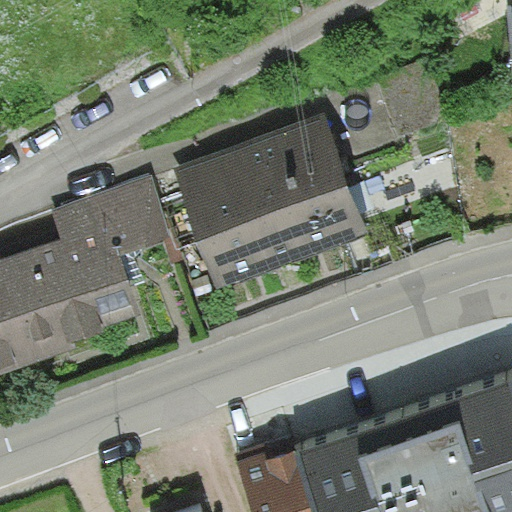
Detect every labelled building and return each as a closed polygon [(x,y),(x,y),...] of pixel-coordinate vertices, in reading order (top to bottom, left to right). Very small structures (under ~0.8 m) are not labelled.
[(428,60),(378,77),(397,131),(447,114),(428,60)] [(326,110),(175,165),(216,279),(367,224),(326,110)] [(65,233),(0,255),(0,348),(137,301),(116,242),(168,224),(151,175),(56,208),(65,233)] [(511,511),(511,364),(511,362),(297,439),(324,511),(511,511)] [(324,511),(297,439),(239,457),(258,511),(324,511)] [(198,511),(195,503),(173,511),(198,511)]
